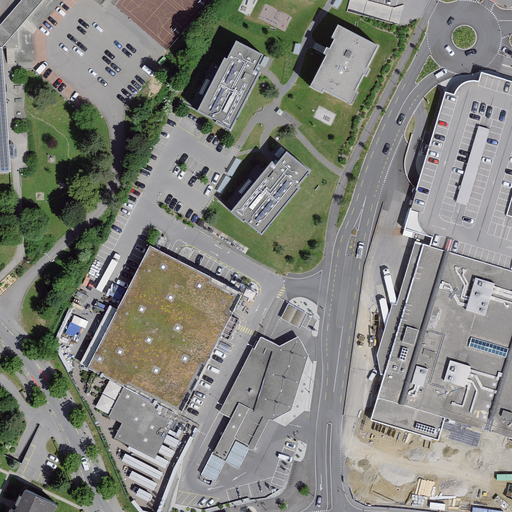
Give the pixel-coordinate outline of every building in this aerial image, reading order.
[(22,0),(0,27),(0,44),(2,49),(42,0),(22,0)] [(58,0),(47,0),(29,19),(35,25),(58,0)] [(90,0),(101,9),(108,0),(90,0)] [(350,103),(378,46),(340,27),(311,84),(350,103)] [(255,70),(262,55),(236,42),(227,59),(224,58),(197,111),(216,121),(215,124),(230,132),(261,73),(255,70)] [(2,49),(0,44),(0,172),(11,171),(2,49)] [(511,79),(483,71),(481,81),(471,80),(463,84),(459,93),(448,90),(419,183),(404,230),(434,236),(432,244),(503,265),(511,267),(511,79)] [(310,173),(287,153),(276,166),(273,163),(230,212),(244,224),(246,223),(262,237),(302,191),(297,187),(310,173)] [(432,244),(418,240),(378,352),(384,373),(372,419),(438,441),(441,429),(461,434),(462,449),(469,458),(479,464),(490,464),(500,459),(505,453),(509,437),(511,437),(511,267),(503,265),(432,244)] [(127,445),(156,459),(178,414),(180,416),(242,291),(167,254),(149,245),(117,309),(87,369),(123,387),(116,401),(129,407),(121,424),(134,430),(127,445)] [(283,317),(302,326),(310,311),(291,301),(283,317)] [(272,349),(257,342),(228,398),(239,403),(215,453),(225,458),(235,439),(249,446),(265,417),(257,412),(272,349)] [(53,511),(57,505),(25,490),(15,511),(10,508),(7,511),(53,511)]
